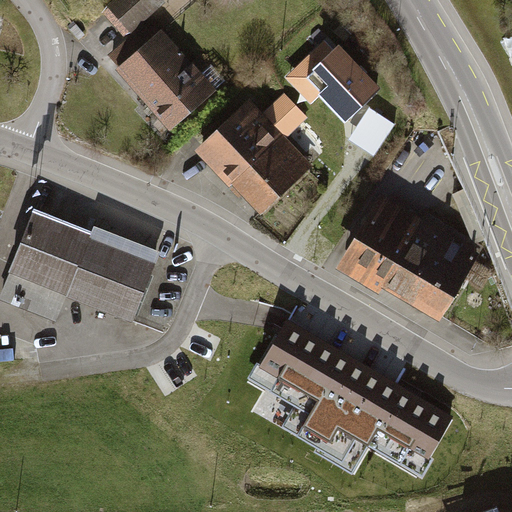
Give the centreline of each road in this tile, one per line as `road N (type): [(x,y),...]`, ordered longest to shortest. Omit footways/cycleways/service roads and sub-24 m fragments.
road 1 (tertiary): [(215,227),(481,387),(511,388)]
road 2 (residential): [(215,227),(177,337),(150,356),(47,370)]
road 3 (primary): [(408,0),(511,209)]
road 4 (tertiary): [(29,146),(215,227)]
road 5 (residential): [(29,146),(56,72),(48,32),(30,0)]
